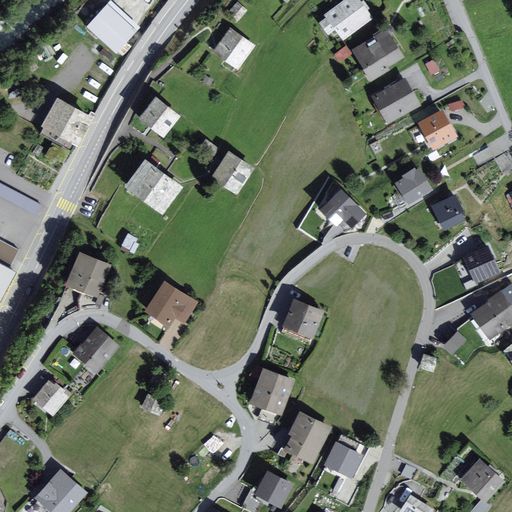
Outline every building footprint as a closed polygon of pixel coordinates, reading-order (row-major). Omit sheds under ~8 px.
[(127,14),(111,0),(108,0),(86,24),(117,53),(141,27),(127,14)] [(363,0),(341,0),(324,12),(329,18),(323,22),(331,33),(335,30),(343,42),(376,17),(363,0)] [(257,42),(230,25),(214,50),(241,67),(257,42)] [(404,56),(385,26),(350,47),(369,78),(404,56)] [(422,107),(405,78),(373,97),(390,125),(422,107)] [(181,115),(156,94),(139,114),(164,136),(181,115)] [(77,145),(94,115),(57,95),(51,107),(41,124),(77,145)] [(453,108),(465,104),(463,98),(451,102),(453,108)] [(461,139),(449,111),(419,124),(431,152),(461,139)] [(488,145),(472,154),(479,166),(495,157),(488,145)] [(256,166),(230,149),(212,176),(238,193),(256,166)] [(184,184),(146,157),(125,186),(163,213),(184,184)] [(435,190),(420,165),(395,180),(409,205),(435,190)] [(0,186),(0,206),(23,218),(31,201),(0,186)] [(367,215),(342,188),(321,207),(338,225),(344,220),(352,229),(367,215)] [(465,212),(456,193),(433,203),(442,222),(465,212)] [(139,241),(129,235),(123,245),(132,251),(139,241)] [(0,239),(0,306),(20,272),(13,267),(20,250),(0,239)] [(501,274),(488,246),(457,260),(470,288),(501,274)] [(111,263),(80,251),(67,284),(98,296),(111,263)] [(200,301),(163,278),(143,311),(168,327),(176,314),(188,321),(200,301)] [(511,282),(471,309),(489,338),(511,322),(511,282)] [(326,308),(296,297),(284,326),(314,338),(326,308)] [(120,344),(98,325),(74,353),(98,373),(120,344)] [(458,329),(441,346),(450,355),(467,339),(458,329)] [(511,359),(511,342),(502,351),(510,361),(511,359)] [(438,357),(422,353),(418,367),(434,371),(438,357)] [(169,373),(157,366),(149,381),(161,388),(169,373)] [(295,377),(263,366),(250,402),(282,414),(295,377)] [(55,383),(51,378),(33,396),(51,415),(70,396),(64,390),(67,388),(58,380),(55,383)] [(168,401),(148,391),(140,405),(160,415),(168,401)] [(331,423),(301,410),(285,448),(315,461),(331,423)] [(212,450),(219,445),(214,436),(206,441),(212,450)] [(362,451),(338,441),(325,472),(349,482),(362,451)] [(507,481),(480,456),(461,477),(487,502),(507,481)] [(69,511),(89,492),(59,465),(53,471),(32,494),(50,511),(69,511)] [(294,481),(270,469),(257,494),(280,507),(294,481)] [(432,511),(435,508),(409,489),(397,507),(403,511),(432,511)] [(243,505),(254,511),(257,506),(246,500),(243,505)]
